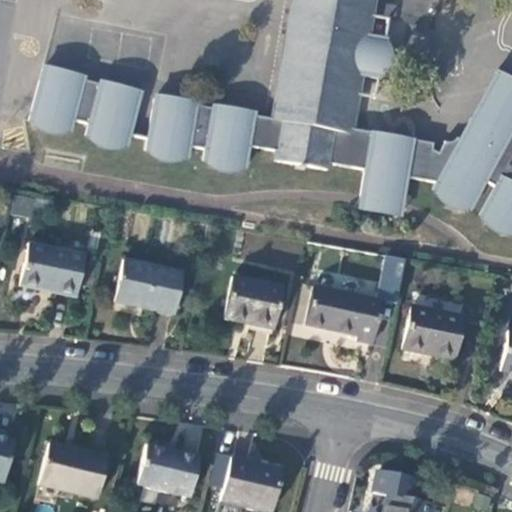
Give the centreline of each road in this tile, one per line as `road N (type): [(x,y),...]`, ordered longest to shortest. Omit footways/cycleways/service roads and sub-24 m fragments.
road 1 (tertiary): [(0,368),(348,414)]
road 2 (tertiary): [(348,414),(441,436),(511,464)]
